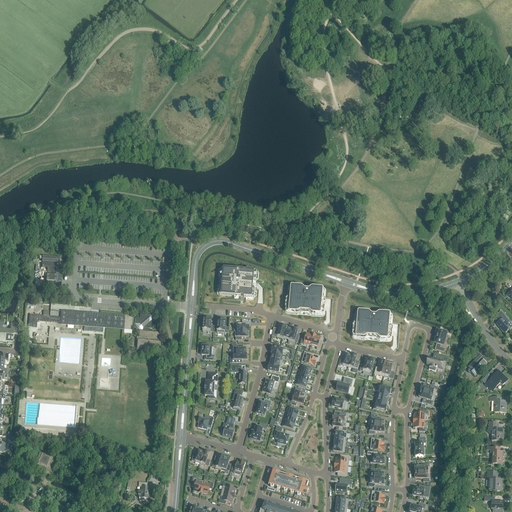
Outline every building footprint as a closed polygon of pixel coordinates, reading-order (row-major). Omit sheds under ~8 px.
[(45,288),(60,289),(61,283),(60,282),(61,277),(62,271),(58,270),(59,258),(42,257),(41,269),(42,269),(42,268),(47,269),(47,275),(46,275),(46,282),(46,287),(45,287),(45,288)] [(220,287),(219,295),(234,297),(239,297),(241,297),(241,296),(243,297),(244,297),(246,298),(253,298),(254,298),(255,290),(255,289),(254,289),(252,289),(253,281),(255,281),(256,281),(256,280),(257,273),(256,272),(246,271),(245,271),(245,272),(243,271),(241,271),(236,270),(222,269),(221,269),(221,270),(220,277),(220,278),(221,278),(223,278),(222,287),(220,286),(220,287)] [(290,312),(300,313),(302,313),(311,314),(323,315),(323,310),(324,305),(324,298),(325,293),(319,292),(311,291),(307,291),(302,290),(288,289),(287,299),(286,312),(290,312)] [(29,315),(29,322),(30,322),(30,325),(37,325),(37,322),(49,323),(50,317),(48,317),(49,312),(43,312),(43,316),(29,315)] [(62,312),(61,324),(73,325),(84,326),(84,327),(84,328),(92,328),(91,332),(96,332),(96,329),(103,329),(103,328),(104,317),(99,317),(99,318),(97,317),(97,318),(93,318),(93,317),(90,317),(90,316),(86,316),(86,314),(74,313),(62,312)] [(500,321),(496,324),(505,334),(511,327),(511,324),(501,312),(496,316),(500,321)] [(135,324),(136,325),(136,326),(137,328),(139,329),(141,330),(143,331),(143,330),(149,331),(149,329),(153,329),(153,321),(150,321),(150,315),(140,315),(140,318),(135,318),(134,324),(135,324)] [(391,324),(392,324),(392,318),(384,317),(378,317),(369,316),(360,315),(355,315),(355,317),(354,326),(353,337),(360,337),(365,338),(374,339),(382,339),(390,340),(391,335),(391,330),(391,324)] [(125,325),(124,329),(132,330),(133,317),(125,317),(125,318),(125,325)] [(202,322),(202,325),(203,325),(202,332),(213,332),(214,326),(211,326),(211,320),(209,320),(209,319),(209,318),(204,318),(204,319),(203,319),(203,322),(202,322)] [(217,333),(225,334),(228,334),(228,328),(225,328),(226,321),(224,321),(224,320),(223,320),(223,319),(221,319),(218,319),(218,320),(217,333)] [(237,327),(237,332),(249,332),(249,327),(242,326),(242,324),(236,323),(236,327),(237,327)] [(6,331),(5,342),(7,343),(12,344),(12,343),(13,338),(16,339),(18,324),(11,324),(10,331),(6,331)] [(283,339),(286,328),(284,327),(280,326),(278,332),(273,331),(272,337),(277,338),(276,338),(283,340),(283,339)] [(287,328),(286,328),(283,339),(286,339),(288,340),(291,330),(287,328)] [(288,341),(290,342),(294,343),(297,344),(299,336),(297,335),(298,331),(294,330),(292,330),(291,329),(291,330),(288,340),(288,341)] [(161,333),(151,332),(139,331),(138,339),(137,339),(137,340),(138,340),(137,350),(160,352),(161,342),(161,333)] [(447,334),(437,331),(436,336),(437,336),(435,343),(437,344),(436,346),(435,350),(445,353),(446,348),(447,348),(449,339),(446,338),(447,334)] [(249,336),(249,332),(237,332),(235,332),(235,338),(236,338),(235,341),(241,341),(242,338),(248,338),(248,336),(249,336)] [(311,346),(314,336),(312,335),(311,335),(307,334),(305,338),(302,338),(300,344),(304,345),(304,344),(311,346)] [(320,351),(323,342),(320,341),(320,337),(316,336),(315,336),(314,336),(311,346),(317,348),(316,350),(320,351)] [(202,351),(201,356),(209,356),(209,346),(202,346),(202,347),(201,347),(201,350),(202,351)] [(231,349),(231,355),(233,355),(233,354),(246,354),(246,353),(247,353),(247,350),(247,349),(246,349),(240,349),(239,349),(238,349),(238,346),(232,346),(232,349),(231,349)] [(271,354),(272,354),(281,356),(282,356),(283,349),(273,347),(272,351),(272,353),(271,354)] [(303,355),(301,363),(314,367),(315,365),(316,363),(315,363),(316,361),(315,361),(316,359),(312,358),(313,355),(304,352),(303,355)] [(0,365),(4,366),(4,361),(8,362),(8,355),(0,354),(0,365)] [(230,355),(230,360),(232,360),(232,362),(232,363),(238,364),(238,361),(239,361),(240,361),(247,361),(247,360),(247,356),(247,355),(246,354),(233,354),(233,355),(231,355),(230,355)] [(348,368),(351,355),(349,355),(347,354),(346,355),(344,360),(341,360),(339,365),(342,366),(348,368)] [(359,364),(355,363),(356,357),(351,355),(348,368),(353,369),(358,370),(359,364)] [(468,367),(470,369),(468,370),(468,371),(468,373),(469,374),(471,374),(471,373),(475,377),(487,364),(484,361),(486,360),(486,359),(486,358),(485,357),(484,356),(483,357),(482,357),(480,355),(468,367)] [(427,365),(430,366),(429,370),(435,372),(436,368),(443,370),(445,363),(444,363),(444,362),(445,358),(438,356),(437,361),(431,359),(430,362),(430,361),(428,361),(427,365)] [(283,362),(280,361),(271,359),(270,363),(270,365),(279,367),(281,368),(283,362)] [(365,360),(364,366),(361,365),(359,371),(370,374),(373,361),(373,360),(368,359),(368,360),(367,361),(365,360)] [(384,377),(387,364),(382,363),(380,369),(376,368),(374,375),(384,377)] [(391,372),(392,366),(392,365),(387,364),(384,377),(393,380),(395,373),(391,372)] [(278,373),(279,367),(270,365),(269,365),(269,366),(269,368),(268,371),(278,373)] [(232,366),(231,372),(237,372),(237,373),(240,373),(239,384),(247,384),(247,374),(244,373),(245,369),(242,369),(242,366),(232,366)] [(311,373),(312,370),(301,367),(300,371),(310,375),(311,373)] [(487,376),(482,381),(485,385),(492,391),(500,383),(501,384),(503,385),(507,381),(503,377),(504,376),(499,371),(495,375),(490,380),(487,376)] [(208,382),(206,382),(205,382),(205,387),(205,391),(204,391),(204,395),(205,395),(205,396),(213,396),(215,396),(216,391),(214,391),(214,383),(216,383),(217,374),(208,374),(208,382)] [(263,392),(270,394),(274,382),(278,383),(280,378),(272,376),(271,381),(267,380),(266,380),(266,379),(266,380),(262,392),(263,392)] [(336,391),(348,394),(350,386),(351,386),(353,380),(344,378),(342,384),(338,383),(336,391)] [(307,386),(307,384),(297,380),(295,385),(306,389),(307,386)] [(378,386),(377,392),(389,395),(391,389),(378,386)] [(435,396),(437,391),(436,390),(437,387),(431,386),(430,389),(422,386),(421,387),(420,390),(420,392),(421,392),(435,396)] [(294,397),(305,400),(306,396),(306,395),(300,393),(301,390),(295,388),(294,391),(293,391),(292,396),(294,397)] [(242,392),(235,390),(234,394),(237,395),(233,408),(241,410),(242,406),(243,403),(242,403),(244,399),(241,398),(242,395),(241,395),(242,392)] [(389,395),(377,392),(376,398),(387,401),(389,395)] [(435,396),(421,392),(420,394),(420,393),(419,397),(419,398),(427,400),(426,404),(432,406),(435,396)] [(305,400),(294,397),(293,402),(291,401),(291,402),(290,405),(296,407),(297,403),(303,405),(305,400)] [(331,406),(332,407),(344,410),(346,403),(348,403),(349,400),(341,398),(340,401),(334,399),(334,402),(333,401),(333,402),(332,402),(331,406)] [(387,401),(376,398),(375,403),(386,406),(387,401)] [(494,413),(506,414),(507,402),(501,402),(502,398),(490,398),(490,401),(495,402),(494,413)] [(271,402),(264,400),(263,404),(260,403),(258,407),(258,410),(257,414),(261,416),(263,416),(264,416),(267,405),(270,406),(271,402)] [(387,406),(386,406),(375,403),(373,410),(385,413),(387,406)] [(298,415),(299,412),(288,408),(287,413),(297,416),(298,414),(298,415)] [(426,422),(426,415),(428,415),(428,411),(419,411),(419,414),(414,414),(414,415),(414,416),(414,417),(414,418),(413,421),(424,422),(426,422)] [(333,416),(333,421),(346,423),(347,417),(346,417),(346,414),(340,413),(340,412),(337,412),(337,416),(334,416),(333,416)] [(202,429),(205,430),(206,430),(207,429),(207,428),(208,427),(211,427),(214,418),(205,416),(204,419),(199,417),(198,423),(199,423),(198,428),(202,429)] [(232,439),(235,431),(232,430),(235,419),(228,417),(223,437),(232,439)] [(377,417),(371,417),(370,420),(369,420),(369,426),(384,427),(384,426),(385,422),(384,422),(384,421),(376,420),(377,417)] [(333,421),(332,426),(333,426),(333,427),(339,428),(338,431),(345,432),(347,432),(347,428),(346,428),(346,423),(333,421)] [(424,429),(424,422),(413,421),(413,424),(414,424),(413,428),(419,428),(419,432),(425,432),(425,429),(424,429)] [(294,427),(294,425),(284,422),(282,427),(293,430),(294,427)] [(487,431),(492,437),(492,442),(503,442),(504,430),(496,429),(496,423),(489,423),(489,429),(487,431)] [(259,428),(255,426),(253,432),(252,432),(250,439),(251,439),(251,440),(255,441),(255,440),(260,441),(262,435),(261,434),(262,429),(265,430),(266,426),(260,424),(259,428)] [(384,427),(369,426),(370,426),(369,432),(369,435),(374,435),(375,432),(384,433),(385,429),(384,429),(384,427)] [(276,430),(274,436),(277,436),(276,440),(278,440),(277,443),(286,445),(286,442),(287,443),(289,437),(281,435),(281,432),(282,429),(276,427),(276,430)] [(414,452),(414,457),(424,457),(423,452),(424,452),(424,449),(423,449),(423,444),(425,444),(425,438),(420,438),(420,444),(415,444),(415,452),(414,452)] [(381,440),(371,439),(370,450),(384,451),(384,450),(385,448),(384,447),(384,446),(384,444),(381,444),(381,440)] [(500,452),(500,448),(491,448),(491,454),(493,454),(493,465),(502,465),(503,452),(500,452)] [(193,456),(191,462),(195,463),(195,462),(200,464),(203,452),(199,451),(198,451),(196,457),(193,456)] [(209,454),(203,452),(200,464),(199,465),(205,467),(205,466),(208,467),(210,461),(207,460),(209,454)] [(383,457),(377,456),(377,453),(375,453),(368,452),(367,456),(371,456),(370,464),(383,465),(384,465),(385,460),(384,460),(384,459),(383,459),(383,457)] [(36,462),(47,466),(50,458),(39,454),(36,462)] [(348,467),(349,460),(349,456),(340,455),(340,459),(336,458),(335,463),(335,465),(348,467)] [(214,461),(212,467),(215,468),(215,469),(220,471),(224,458),(219,456),(217,462),(214,461)] [(229,459),(224,458),(220,471),(229,474),(231,466),(228,465),(229,460),(228,460),(229,459)] [(233,466),(230,473),(234,474),(233,474),(241,477),(245,464),(243,463),(241,462),(239,462),(237,462),(236,467),(233,466)] [(414,473),(430,473),(430,467),(429,467),(429,464),(424,464),(423,467),(415,467),(415,468),(414,468),(414,471),(415,472),(414,473)] [(347,474),(348,467),(335,465),(335,467),(334,467),(334,468),(335,468),(334,473),(338,473),(337,476),(347,477),(347,474)] [(369,478),(384,480),(383,479),(384,478),(385,474),(384,474),(376,473),(376,470),(370,469),(370,472),(369,472),(369,478)] [(280,474),(273,472),(269,485),(303,495),(306,496),(309,489),(305,488),(306,484),(299,482),(293,480),(292,480),(286,478),(285,478),(279,476),(280,474)] [(430,479),(430,473),(414,473),(415,473),(415,475),(414,475),(414,478),(415,478),(415,479),(423,479),(423,483),(429,483),(429,479),(430,479)] [(490,492),(501,492),(502,480),(499,480),(499,473),(488,473),(488,480),(490,480),(490,481),(487,481),(487,485),(490,485),(490,492)] [(197,479),(193,478),(191,487),(195,488),(194,491),(198,493),(199,493),(201,493),(203,482),(197,480),(197,479)] [(384,480),(369,478),(371,479),(370,484),(369,484),(368,487),(374,488),(375,485),(383,486),(383,485),(384,485),(384,481),(384,480)] [(352,481),(341,479),(340,484),(336,484),(335,492),(347,493),(348,486),(352,486),(352,481)] [(210,484),(203,483),(204,482),(203,482),(201,493),(202,494),(203,494),(207,495),(209,489),(212,490),(214,484),(210,483),(210,484)] [(139,501),(139,502),(144,501),(144,499),(148,499),(149,488),(147,487),(147,484),(139,483),(139,487),(142,487),(141,491),(138,491),(138,495),(140,501),(139,501)] [(230,485),(223,483),(221,493),(234,496),(234,494),(235,495),(235,494),(234,494),(235,489),(230,488),(230,485)] [(413,495),(412,496),(425,498),(427,487),(421,486),(421,489),(415,488),(414,490),(413,490),(413,491),(412,490),(412,495),(413,495)] [(372,492),(371,502),(384,504),(385,498),(384,498),(385,496),(381,496),(381,493),(372,492)] [(234,496),(221,493),(220,497),(222,497),(222,500),(219,500),(218,503),(225,505),(226,502),(232,503),(233,499),(234,499),(234,498),(233,498),(234,496)] [(494,511),(502,511),(503,503),(495,502),(495,498),(485,498),(485,502),(492,502),(492,510),(495,510),(494,511)] [(292,511),(264,503),(262,510),(261,509),(260,511),(292,511)]
